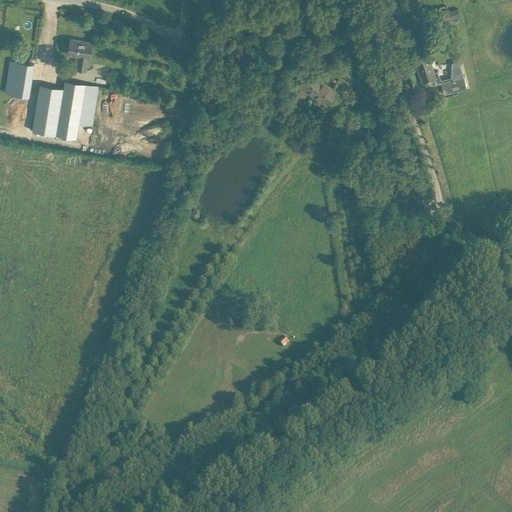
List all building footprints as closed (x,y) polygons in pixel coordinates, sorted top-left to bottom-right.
[(459,17),(457,7),(440,10),(443,20),(459,17)] [(91,42),(70,38),(68,53),(76,55),(74,68),(85,69),(87,57),(89,57),(91,42)] [(425,47),(412,52),(422,83),(434,79),(436,84),(440,82),(443,93),(453,91),(466,87),(463,76),(463,73),(440,79),(437,71),(433,72),(425,47)] [(3,91),(26,95),(32,62),(8,58),(3,91)] [(364,76),(339,59),(332,70),(357,87),(355,89),(360,93),(363,88),(367,90),(372,84),(363,78),(364,76)] [(453,70),(461,68),(459,60),(451,62),(453,70)] [(297,84),(326,104),(335,90),(315,77),(317,75),(307,69),(297,84)] [(92,126),(97,95),(98,85),(65,80),(63,88),(40,84),(32,130),(76,137),(78,123),(92,126)] [(283,348),(288,341),(283,338),(278,344),(283,348)]
